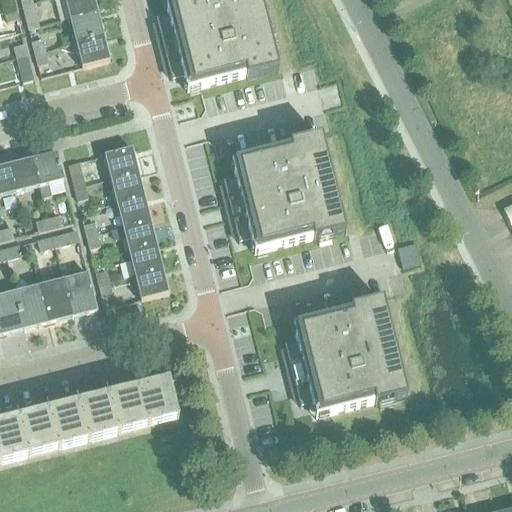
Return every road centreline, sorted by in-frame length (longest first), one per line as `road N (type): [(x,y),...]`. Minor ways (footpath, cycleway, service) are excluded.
road 1 (residential): [(511,310),(355,0)]
road 2 (residential): [(209,325),(148,80)]
road 3 (residential): [(279,511),(511,454)]
road 4 (residential): [(0,379),(209,325)]
road 5 (residential): [(263,511),(209,325)]
road 6 (residential): [(0,118),(148,80)]
